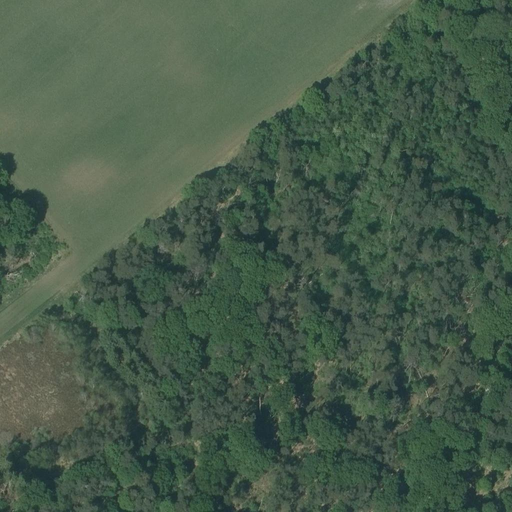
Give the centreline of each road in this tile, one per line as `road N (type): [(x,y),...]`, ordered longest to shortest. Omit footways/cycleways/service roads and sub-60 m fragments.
road 1 (track): [(0,343),(425,3),(451,4)]
road 2 (track): [(413,511),(467,441),(511,314)]
road 3 (track): [(511,121),(449,0)]
